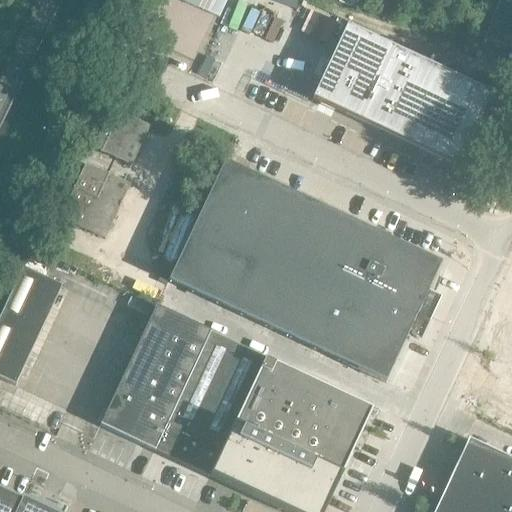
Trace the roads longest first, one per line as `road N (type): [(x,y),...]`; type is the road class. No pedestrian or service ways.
road 1 (unclassified): [(494,256),(381,183),(119,57)]
road 2 (unclassified): [(380,511),(494,256)]
road 3 (unclassified): [(153,511),(0,443)]
